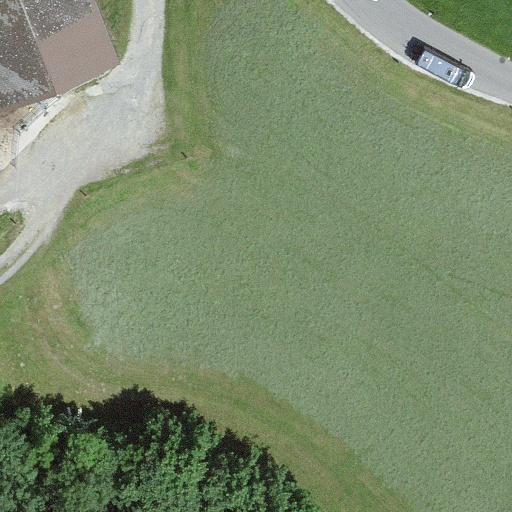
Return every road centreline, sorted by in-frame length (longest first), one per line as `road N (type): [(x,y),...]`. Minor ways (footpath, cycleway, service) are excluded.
road 1 (track): [(0,272),(55,220),(144,71),(154,0)]
road 2 (unclassified): [(511,85),(423,44),(361,0)]
